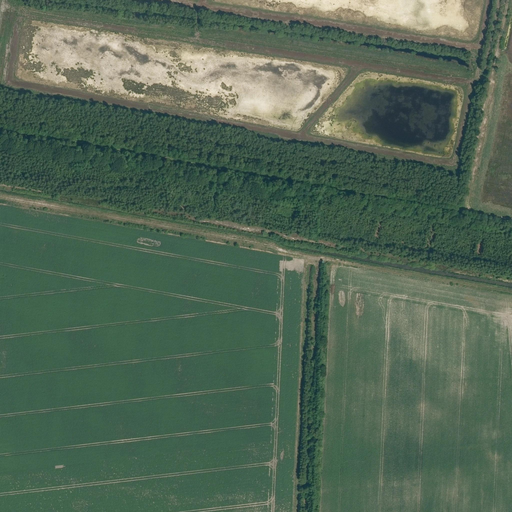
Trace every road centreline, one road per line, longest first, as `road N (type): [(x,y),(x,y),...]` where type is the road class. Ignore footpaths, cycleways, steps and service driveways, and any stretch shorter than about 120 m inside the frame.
road 1 (track): [(511,220),(0,127)]
road 2 (track): [(465,213),(509,0)]
